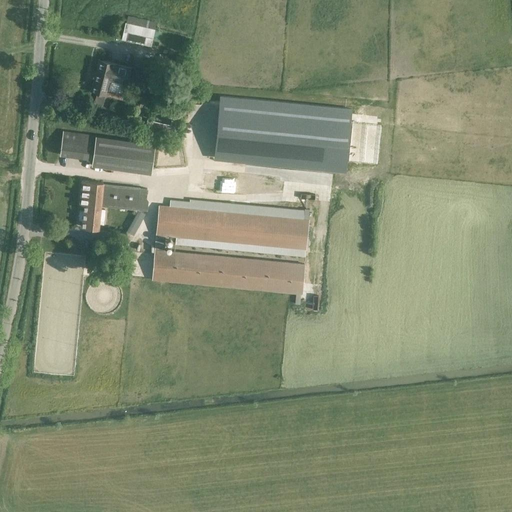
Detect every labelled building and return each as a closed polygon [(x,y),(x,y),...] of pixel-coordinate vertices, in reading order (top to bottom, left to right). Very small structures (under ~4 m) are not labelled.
[(155,29),(125,22),(122,39),(151,46),(155,29)] [(90,91),(107,95),(111,80),(127,84),(131,67),(98,59),(95,70),(90,91)] [(214,157),(346,170),(351,109),(220,96),(214,157)] [(178,136),(183,112),(173,110),(170,124),(147,119),(145,129),(178,136)] [(91,166),(151,176),(156,146),(64,131),(60,155),(92,160),(91,166)] [(255,176),(255,165),(214,161),(213,171),(205,170),(204,188),(270,194),(271,177),(255,176)] [(187,189),(187,177),(167,176),(166,188),(187,189)] [(83,227),(99,228),(100,219),(105,219),(106,210),(101,209),(101,205),(148,210),(149,200),(147,198),(148,189),(104,184),(104,182),(83,180),(80,204),(85,204),(84,210),(81,210),(79,212),(79,218),(80,220),(83,220),(83,227)] [(153,279),(303,293),(305,264),(165,251),(167,235),(307,249),(310,220),(308,220),(309,209),(304,209),(304,210),(189,199),(189,201),(170,199),(169,207),(160,206),(153,279)] [(145,214),(139,211),(127,232),(133,235),(145,214)]
